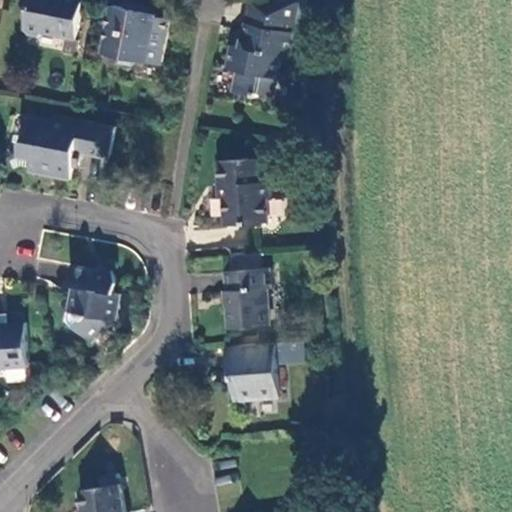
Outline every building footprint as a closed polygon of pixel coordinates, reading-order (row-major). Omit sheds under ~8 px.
[(83,0),(25,0),(25,3),(28,9),(24,30),(26,34),(38,37),(43,34),(76,40),(83,0)] [(108,6),(113,7),(157,16),(158,11),(108,1),(108,6)] [(296,28),(311,30),(311,18),(311,1),(251,2),(239,63),(230,62),(226,83),(236,85),(233,98),(258,102),(258,98),(275,101),(281,62),(291,63),(295,38),(294,38),(296,28)] [(157,16),(113,7),(104,56),(116,58),(118,65),(132,68),(137,62),(161,66),(169,20),(156,18),(157,16)] [(320,17),(311,18),(311,30),(321,30),(320,17)] [(85,159),(110,163),(117,132),(88,127),(88,132),(75,129),(76,125),(57,121),(56,126),(30,122),(22,161),(34,164),(32,177),(74,184),(76,172),(79,159),(75,158),(76,151),(84,153),(84,158),(85,159)] [(79,158),(79,159),(76,172),(83,173),(85,159),(84,158),(79,158)] [(266,162),(254,163),(255,176),(267,176),(266,162)] [(254,163),(219,165),(220,188),(226,188),(226,200),(227,229),(266,227),(271,222),(269,205),(274,200),(273,190),(268,188),(267,176),(255,176),(254,163)] [(233,261),(234,276),(264,274),(263,260),(233,261)] [(104,277),(75,272),(72,289),(77,291),(72,316),(87,318),(77,328),(95,347),(114,330),(115,324),(132,327),(137,301),(119,298),(120,287),(116,274),(105,272),(104,277)] [(234,276),(226,277),(231,334),(271,331),(268,294),(273,294),(271,273),(264,274),(234,276)] [(0,377),(2,377),(7,371),(29,368),(27,326),(0,327),(0,377)] [(306,346),(277,348),(279,369),(307,366),(306,346)] [(277,348),(227,352),(229,370),(234,370),(239,369),(239,379),(234,379),(237,406),(281,403),(279,369),(277,348)] [(127,511),(122,481),(105,484),(107,493),(81,498),(83,511),(127,511)]
